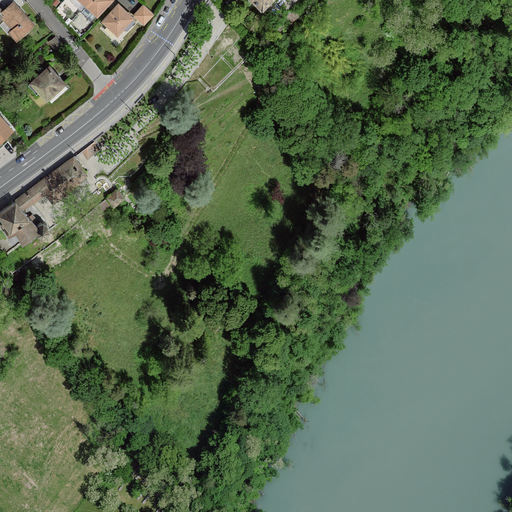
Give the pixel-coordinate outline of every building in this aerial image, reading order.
[(111,0),(91,0),(87,5),(98,15),(111,0)] [(255,0),(264,9),(271,0),(255,0)] [(34,24),(15,3),(2,15),(6,19),(15,29),(11,32),(17,39),(34,24)] [(133,17),(119,4),(104,20),(118,33),(123,28),(132,17),(133,17)] [(144,4),(134,15),(144,24),(154,14),(144,4)] [(92,21),(98,15),(87,5),(81,11),(92,21)] [(299,15),(294,9),(285,18),(290,23),(299,15)] [(136,21),(132,17),(123,28),(125,30),(128,30),(136,21)] [(11,32),(15,29),(6,19),(0,24),(9,34),(11,32)] [(64,46),(57,36),(51,41),(58,51),(64,46)] [(50,65),(32,81),(48,98),(65,82),(50,65)] [(0,116),(0,140),(12,130),(0,116)] [(24,139),(19,133),(8,142),(13,148),(24,139)] [(94,142),(83,151),(88,158),(100,149),(94,142)] [(74,154),(15,199),(22,207),(46,189),(53,200),(76,182),(86,171),(74,154)] [(118,189),(109,196),(114,203),(124,195),(118,189)] [(15,199),(0,210),(0,213),(12,232),(16,230),(23,240),(36,230),(41,233),(46,232),(48,228),(47,223),(43,221),(38,222),(36,225),(22,207),(15,199)]
